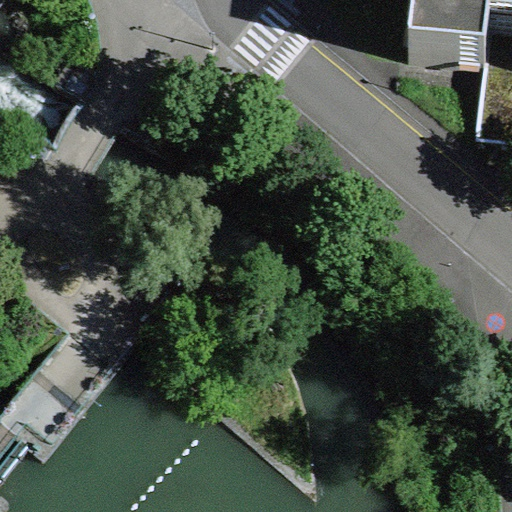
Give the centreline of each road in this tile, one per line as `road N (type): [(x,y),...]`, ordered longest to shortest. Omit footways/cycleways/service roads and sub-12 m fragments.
road 1 (track): [(266,36),(235,73),(134,68),(51,225),(116,308),(64,376)]
road 2 (residential): [(236,0),(266,36),(511,243)]
